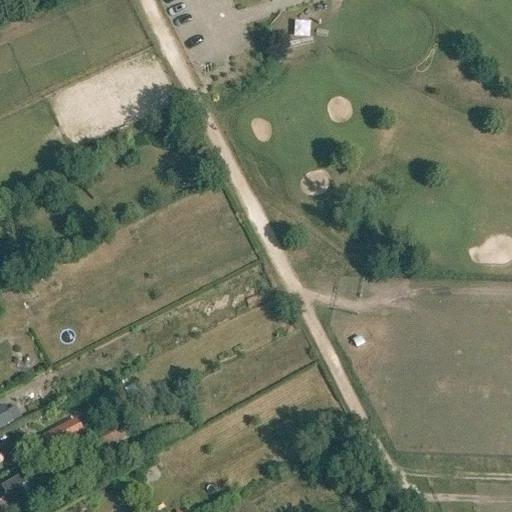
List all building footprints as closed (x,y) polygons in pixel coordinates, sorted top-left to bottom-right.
[(83,375),(86,386),(104,381),(101,370),(83,375)] [(17,408),(9,412),(5,404),(0,407),(0,429),(50,404),(43,390),(15,404),(17,408)] [(77,421),(43,438),(51,455),(85,438),(77,421)] [(122,422),(98,434),(106,450),(130,438),(122,422)] [(0,511),(34,511),(36,511),(22,488),(29,484),(24,475),(1,488),(6,496),(0,504),(0,511)]
